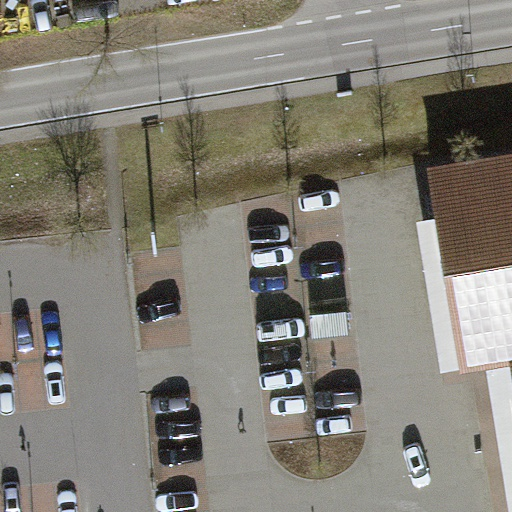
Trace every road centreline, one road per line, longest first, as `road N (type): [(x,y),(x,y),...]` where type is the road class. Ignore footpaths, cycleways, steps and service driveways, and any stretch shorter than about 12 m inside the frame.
road 1 (secondary): [(386,46),(0,107)]
road 2 (secondary): [(511,26),(386,46)]
